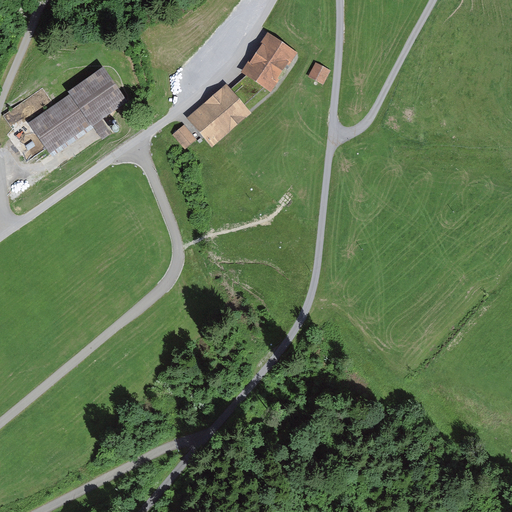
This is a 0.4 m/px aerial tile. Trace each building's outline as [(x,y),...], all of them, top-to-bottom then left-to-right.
[(299,54),(271,36),(246,74),(275,92),(299,54)] [(331,73),(319,65),(311,78),(324,86),(331,73)] [(113,72),(33,124),(49,149),(43,153),(47,159),(96,127),(105,139),(115,133),(108,122),(134,105),(113,72)] [(254,114),(230,87),(193,120),(217,147),(254,114)] [(13,121),(33,107),(25,96),(5,110),(13,121)] [(198,141),(187,128),(177,137),(188,150),(198,141)]
